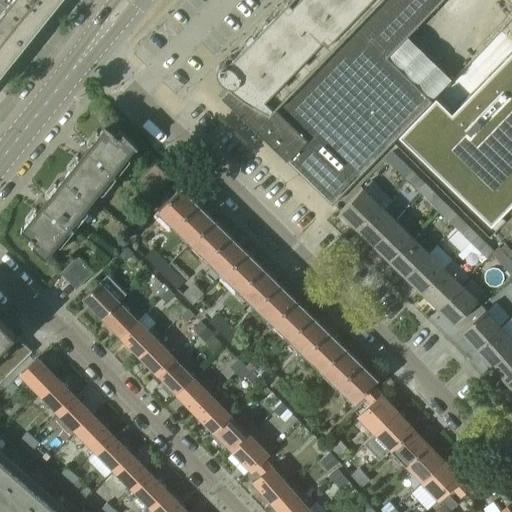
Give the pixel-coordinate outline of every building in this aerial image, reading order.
[(0,0),(0,75),(60,0),(0,0)] [(220,64),(219,65),(218,66),(217,67),(217,69),(217,70),(217,72),(217,74),(218,75),(218,77),(219,78),(220,79),(222,80),(231,88),(222,97),(334,203),(392,143),(399,136),(419,116),(434,100),(388,56),(442,0),(297,0),(293,5),(289,0),(228,63),(227,62),(225,62),(224,62),(223,62),(222,62),(221,63),(220,64)] [(511,51),(435,131),(419,116),(399,136),(492,227),(511,205),(511,51)] [(107,124),(64,176),(92,202),(137,144),(125,132),(122,136),(107,124)] [(395,166),(407,177),(414,170),(402,159),(395,166)] [(145,189),(163,170),(155,162),(137,181),(145,189)] [(163,170),(145,189),(154,197),(172,178),(163,170)] [(426,182),(414,170),(407,177),(419,189),(426,182)] [(64,176),(22,229),(35,242),(32,245),(47,259),(92,202),(64,176)] [(364,187),(341,211),(358,227),(381,204),(389,196),(372,179),(364,187)] [(192,241),(213,219),(180,187),(159,208),(192,241)] [(435,191),(430,195),(428,198),(440,210),(447,203),(435,191)] [(458,214),(447,203),(440,210),(451,221),(458,214)] [(358,227),(374,243),(397,220),(381,204),(358,227)] [(192,241),(225,272),(246,251),(213,219),(192,241)] [(414,237),(397,220),(374,243),(391,260),(414,237)] [(460,230),(472,241),(479,234),(467,223),(460,230)] [(461,252),(470,242),(458,230),(449,239),(461,252)] [(491,246),(479,234),(472,241),(483,253),(491,246)] [(391,260),(407,276),(430,253),(414,237),(391,260)] [(511,251),(505,244),(501,248),(509,257),(501,264),(511,276),(511,251)] [(430,253),(407,276),(423,291),(446,268),(454,260),(438,245),(430,253)] [(134,253),(128,247),(120,255),(126,261),(134,253)] [(161,272),(169,264),(154,249),(146,257),(161,272)] [(258,304),(279,283),(246,251),(225,272),(258,304)] [(69,281),(86,263),(78,255),(61,272),(69,281)] [(454,260),(446,268),(423,291),(439,307),(462,284),(470,276),(454,260)] [(77,289),(94,272),(86,263),(69,281),(77,289)] [(161,272),(178,289),(186,281),(169,264),(161,272)] [(101,282),(84,297),(103,317),(119,301),(127,294),(109,275),(101,282)] [(258,304),(290,336),(311,315),(279,283),(258,304)] [(170,289),(164,284),(157,291),(162,297),(170,289)] [(479,301),(462,284),(439,307),(456,324),(479,301)] [(170,289),(162,297),(168,303),(176,295),(170,289)] [(103,317),(122,336),(138,320),(119,301),(103,317)] [(188,308),(181,316),(187,322),(195,315),(188,308)] [(478,347),(502,326),(486,308),(462,329),(478,347)] [(226,337),(233,329),(218,313),(210,321),(226,337)] [(323,368),(344,347),(311,315),(290,336),(323,368)] [(0,349),(15,334),(0,318),(0,349)] [(122,336),(140,355),(156,339),(138,320),(122,336)] [(208,327),(202,322),(194,329),(200,335),(208,327)] [(478,347),(493,365),(511,347),(511,336),(502,326),(478,347)] [(213,333),(208,327),(200,335),(206,340),(213,333)] [(226,337),(242,353),(250,345),(233,329),(226,337)] [(140,355),(159,374),(175,358),(156,339),(140,355)] [(344,347),(323,368),(357,401),(377,379),(344,347)] [(511,347),(493,365),(508,382),(511,378),(511,347)] [(22,374),(40,393),(57,377),(38,357),(22,374)] [(173,397),(177,393),(193,377),(175,358),(159,374),(166,382),(162,386),(173,397)] [(245,365),(240,359),(232,367),(237,372),(245,365)] [(266,361),(258,369),(274,385),(282,378),(266,361)] [(251,370),(245,365),(237,372),(243,378),(246,375),(257,386),(265,378),(254,367),(251,370)] [(59,412),(75,396),(57,377),(40,393),(59,412)] [(177,393),(196,412),(212,397),(193,377),(177,393)] [(290,401),(297,393),(282,378),(274,385),(290,401)] [(14,383),(6,391),(12,396),(20,388),(14,383)] [(376,389),(354,410),(376,432),(397,411),(376,389)] [(290,401),(306,418),(314,410),(297,393),(290,401)] [(59,412),(77,431),(94,415),(75,396),(59,412)] [(196,412),(214,431),(230,415),(212,397),(196,412)] [(282,402),(277,397),(269,404),(274,409),(282,402)] [(288,408),(282,402),(274,409),(280,416),(288,408)] [(225,442),(233,450),(249,435),(256,428),(239,410),(232,417),(230,415),(214,431),(210,435),(220,446),(225,442)] [(376,432),(364,443),(379,460),(392,449),(413,428),(410,425),(397,411),(376,432)] [(77,431),(96,450),(112,434),(94,415),(77,431)] [(265,433),(272,427),(266,420),(259,427),(265,433)] [(252,470),(255,467),(263,459),(275,447),(256,428),(249,435),(233,450),(252,470)] [(413,428),(392,449),(406,463),(408,465),(429,445),(413,428)] [(21,440),(27,445),(34,437),(28,432),(21,440)] [(97,451),(89,459),(105,476),(114,468),(115,469),(131,453),(112,434),(96,450),(97,451)] [(27,445),(33,450),(40,442),(34,437),(27,445)] [(429,445),(408,465),(423,481),(424,482),(445,462),(429,445)] [(71,511),(0,449),(0,511),(71,511)] [(339,462),(330,452),(325,457),(333,467),(339,462)] [(133,488),(149,472),(131,453),(115,469),(133,488)] [(262,474),(254,481),(272,501),(288,487),(263,459),(255,467),(262,474)] [(445,462),(424,482),(440,499),(452,487),(461,478),(445,462)] [(66,480),(73,472),(68,467),(60,476),(66,480)] [(365,474),(359,468),(352,475),(358,481),(365,474)] [(335,481),(344,474),(339,469),(331,476),(335,481)] [(66,480),(72,486),(79,478),(73,472),(66,480)] [(168,491),(149,472),(133,488),(151,507),(168,491)] [(344,474),(335,481),(341,488),(349,481),(344,474)] [(363,487),(371,480),(365,474),(358,481),(363,487)] [(471,489),(466,483),(457,492),(462,497),(471,489)] [(81,490),(87,496),(92,491),(87,485),(81,490)] [(288,487),(272,501),(281,511),(299,511),(306,507),(288,487)] [(151,507),(156,511),(184,511),(186,510),(168,491),(151,507)] [(450,496),(444,502),(452,510),(458,505),(450,496)] [(384,511),(390,511),(395,508),(390,502),(382,509),(384,511)] [(101,511),(108,511),(113,508),(107,503),(100,511),(101,511)] [(511,511),(511,503),(501,511),(495,505),(485,511),(511,511)]
